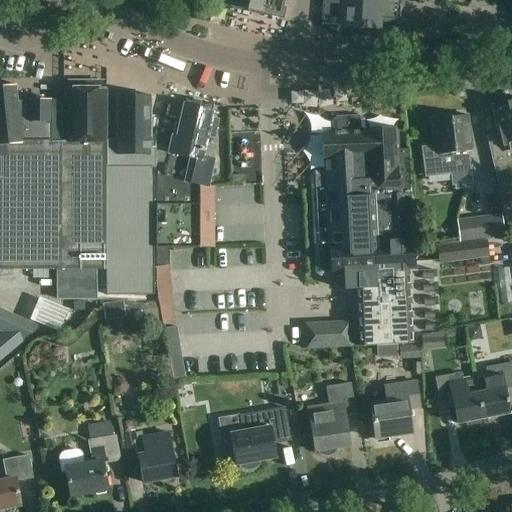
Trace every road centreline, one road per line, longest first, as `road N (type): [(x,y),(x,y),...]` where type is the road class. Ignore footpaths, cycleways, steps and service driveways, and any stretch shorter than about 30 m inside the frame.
road 1 (secondary): [(511,36),(374,62),(273,63),(176,40),(82,0)]
road 2 (residential): [(325,511),(511,462)]
